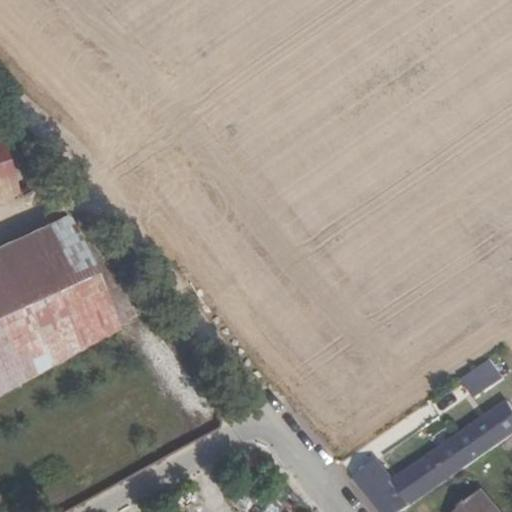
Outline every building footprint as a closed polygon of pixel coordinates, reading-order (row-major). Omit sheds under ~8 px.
[(0,131),(0,183),(32,172),(0,131)] [(139,310),(67,218),(0,248),(0,388),(63,353),(139,310)] [(461,381),(476,400),(506,377),(491,358),(461,381)] [(365,474),(397,511),(408,511),(511,440),(511,406),(402,480),(386,459),(365,474)] [(243,511),(247,511),(261,498),(247,484),(228,504),(234,509),(237,506),(243,511)] [(500,511),(481,489),(453,511),(500,511)] [(259,511),(286,511),(274,498),(259,511)]
